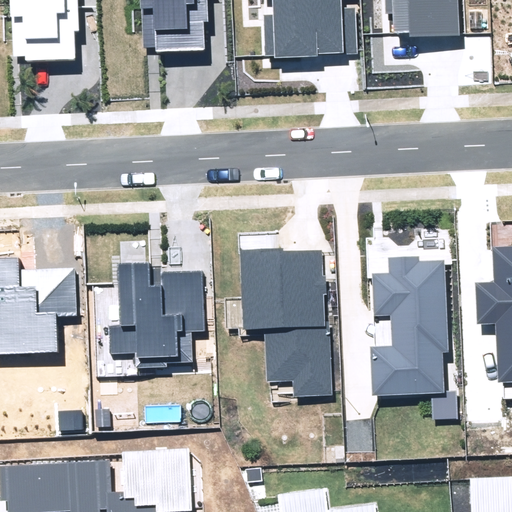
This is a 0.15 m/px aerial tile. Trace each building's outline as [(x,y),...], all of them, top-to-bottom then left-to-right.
[(26,55),(26,61),(75,59),(74,30),(80,30),(78,0),(10,0),(14,56),(26,55)] [(140,0),(143,48),(158,47),(158,52),(204,50),(203,21),(207,21),(206,0),(140,0)] [(265,56),(357,52),(356,9),(341,9),(340,0),(272,0),(273,15),(263,15),(265,56)] [(410,36),(459,35),(457,0),(383,0),(385,13),(392,13),(393,33),(410,32),(410,36)] [(511,247),(492,248),(494,283),(475,284),(477,324),(494,323),(497,382),(503,382),(504,398),(511,397),(511,247)] [(293,381),(294,396),(332,395),(329,320),(325,320),(321,251),(284,252),(284,248),(241,250),(245,329),(266,328),(268,382),(293,381)] [(431,394),(432,419),(458,418),(457,390),(445,391),(443,352),(448,352),(443,260),(419,262),(418,257),(387,258),(388,273),(373,273),(375,315),(391,314),(393,346),(371,347),(373,397),(431,394)] [(0,353),(58,351),(56,317),(77,316),(76,267),(19,269),(19,258),(0,258),(0,353)] [(109,355),(134,353),(135,369),(169,367),(168,363),(194,362),(193,331),(206,331),(203,270),(163,272),(164,285),(149,285),(148,264),(118,266),(120,325),(108,326),(109,355)] [(0,500),(8,500),(8,511),(100,511),(100,510),(108,509),(107,511),(193,511),(190,449),(122,452),(124,491),(112,492),(110,460),(0,465),(0,500)] [(511,511),(511,477),(470,479),(471,511),(511,511)] [(376,511),(376,504),(329,509),(326,489),(279,495),(281,511),(376,511)]
